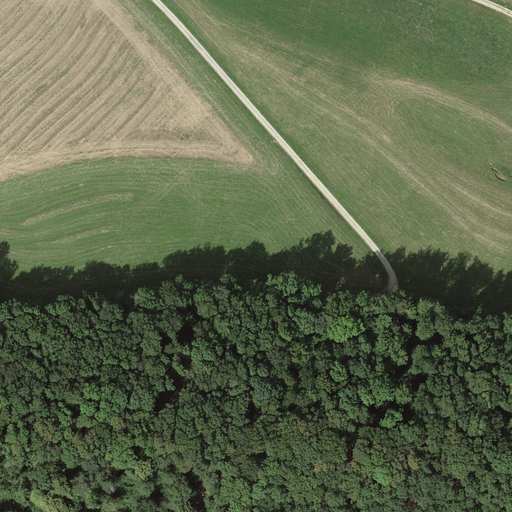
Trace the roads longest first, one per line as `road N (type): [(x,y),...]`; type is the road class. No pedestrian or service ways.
road 1 (track): [(391,291),(135,321),(0,388)]
road 2 (track): [(154,0),(391,268),(391,291)]
